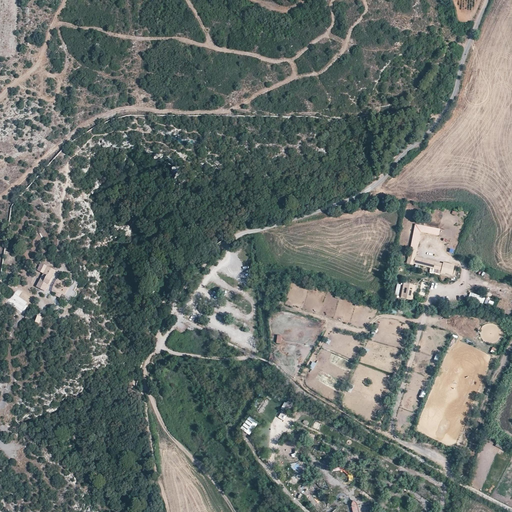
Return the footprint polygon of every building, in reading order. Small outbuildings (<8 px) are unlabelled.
[(416,224),(410,248),(417,249),(421,231),(439,235),(440,229),(416,224)] [(410,248),(406,265),(413,266),(414,264),(442,270),(441,272),(452,274),(455,264),(444,262),(443,263),(415,257),(417,249),(410,248)] [(36,287),(44,292),(55,272),(40,263),(36,270),(43,274),(36,287)] [(413,266),(406,265),(403,280),(410,281),(413,266)] [(160,278),(157,285),(171,292),(174,285),(160,278)] [(69,300),(77,282),(70,279),(68,284),(57,279),(52,291),(56,293),(56,294),(69,300)] [(405,282),(401,298),(413,300),(414,292),(417,292),(419,285),(405,282)] [(483,305),(485,298),(470,292),(468,300),(483,305)] [(35,322),(41,324),(43,318),(37,316),(35,322)] [(262,413),(269,401),(264,399),(258,411),(262,413)] [(249,416),(240,428),(250,435),(259,423),(249,416)] [(319,430),(322,424),(315,421),(312,427),(319,430)] [(329,455),(329,457),(332,458),(332,450),(316,449),(316,454),(329,455)] [(326,481),(320,484),(322,490),(328,487),(326,481)] [(300,492),(314,507),(319,502),(305,488),(300,492)]
